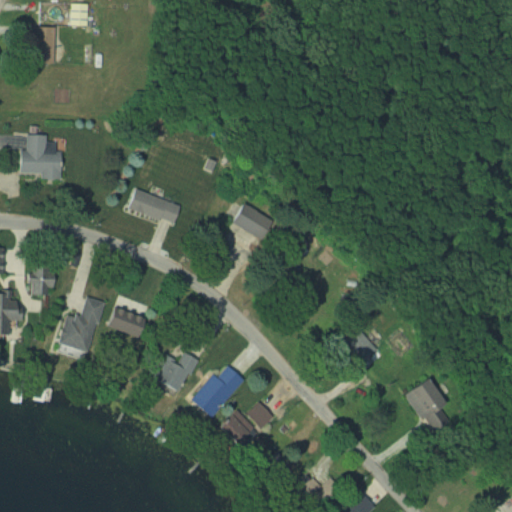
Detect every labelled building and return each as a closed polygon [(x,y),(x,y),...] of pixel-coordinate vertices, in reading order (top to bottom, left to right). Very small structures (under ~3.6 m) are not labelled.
[(84,25),(84,3),(66,3),(66,25),(84,25)] [(30,62),(50,62),(50,26),(30,26),(30,62)] [(43,134),(22,134),(22,150),(15,150),(15,172),(36,172),(36,179),(55,179),(55,140),(43,140),(43,134)] [(123,209),(171,225),(177,205),(130,189),(123,209)] [(228,222),(257,240),(269,220),(240,202),(228,222)] [(32,295),(43,294),(43,286),(32,288),(32,295)] [(0,338),(7,339),(7,328),(12,328),(12,292),(0,292),(0,338)] [(99,303),(81,297),(74,318),(61,313),(52,342),(83,352),(99,303)] [(338,340),(361,362),(375,349),(352,326),(338,340)] [(145,379),(171,394),(191,361),(177,353),(171,363),(158,356),(145,379)] [(185,402),(205,419),(238,380),(218,363),(185,402)] [(420,421),(445,404),(426,377),(402,394),(420,421)] [(233,449),(268,417),(254,403),(240,416),(232,408),(213,426),(233,449)] [(290,485),(301,506),(318,497),(307,476),(290,485)] [(364,511),(369,507),(356,493),(335,511),(364,511)]
